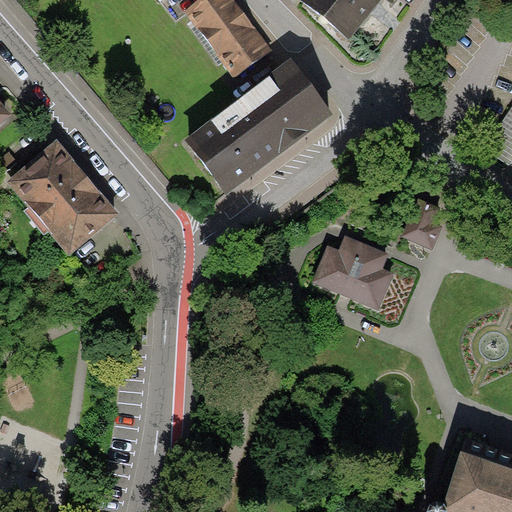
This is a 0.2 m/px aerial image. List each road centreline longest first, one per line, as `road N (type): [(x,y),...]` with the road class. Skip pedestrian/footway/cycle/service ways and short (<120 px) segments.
road 1 (residential): [(0,33),(161,226),(166,269)]
road 2 (residential): [(371,109),(335,153),(236,229),(166,269)]
road 3 (residential): [(166,269),(149,511)]
road 4 (residential): [(371,109),(507,200)]
road 5 (residential): [(371,109),(259,0)]
